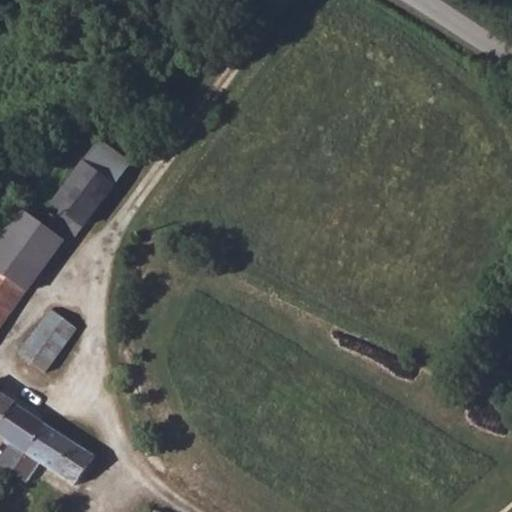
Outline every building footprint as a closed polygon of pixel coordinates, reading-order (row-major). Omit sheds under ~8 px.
[(56,201),(64,206),(79,217),(125,156),(103,140),(56,201)] [(125,156),(79,217),(87,223),(132,162),(125,156)] [(23,206),(0,236),(0,266),(28,287),(65,236),(50,225),(23,206)] [(64,206),(50,225),(65,236),(79,217),(64,206)] [(43,418),(0,389),(0,325),(28,287),(0,266),(0,431),(24,448),(43,418)] [(52,307),(20,352),(45,369),(74,324),(52,307)] [(186,361),(169,391),(264,443),(281,414),(186,361)] [(24,448),(11,470),(24,478),(37,458),(75,480),(93,451),(43,418),(24,448)]
